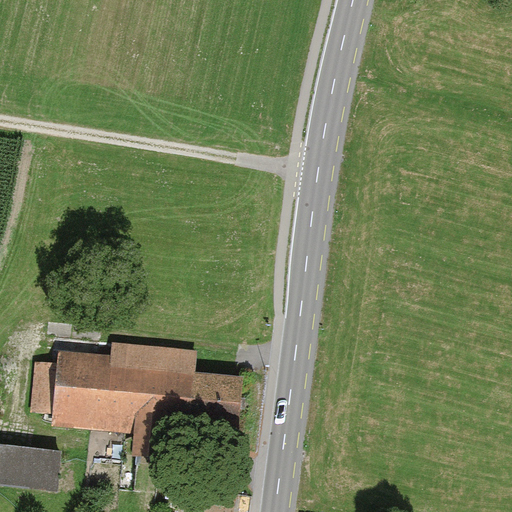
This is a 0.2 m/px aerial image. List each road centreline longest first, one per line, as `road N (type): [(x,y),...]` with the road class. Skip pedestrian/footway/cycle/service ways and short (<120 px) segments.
road 1 (secondary): [(354,0),(318,174),(275,511)]
road 2 (track): [(318,174),(0,123)]
